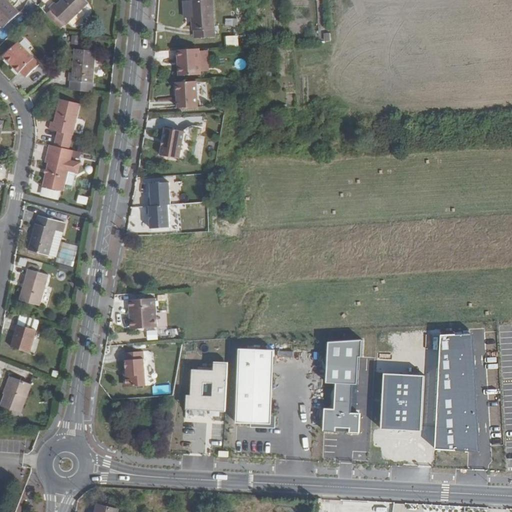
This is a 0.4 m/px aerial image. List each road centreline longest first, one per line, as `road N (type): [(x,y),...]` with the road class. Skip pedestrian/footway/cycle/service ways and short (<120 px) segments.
road 1 (tertiary): [(78,381),(137,0)]
road 2 (tertiary): [(511,496),(147,476)]
road 3 (residential): [(0,82),(26,126),(10,231)]
